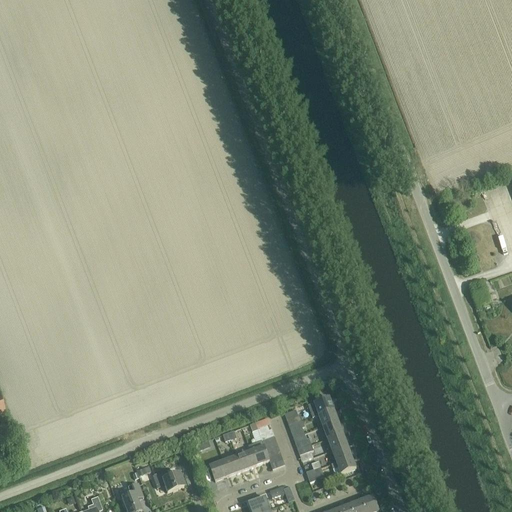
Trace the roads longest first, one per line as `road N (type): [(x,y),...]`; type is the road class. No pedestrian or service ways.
road 1 (unclassified): [(344,366),(211,0)]
road 2 (unclassified): [(479,357),(344,0)]
road 3 (unclassified): [(0,496),(344,366)]
road 4 (residential): [(388,480),(302,511),(289,477)]
